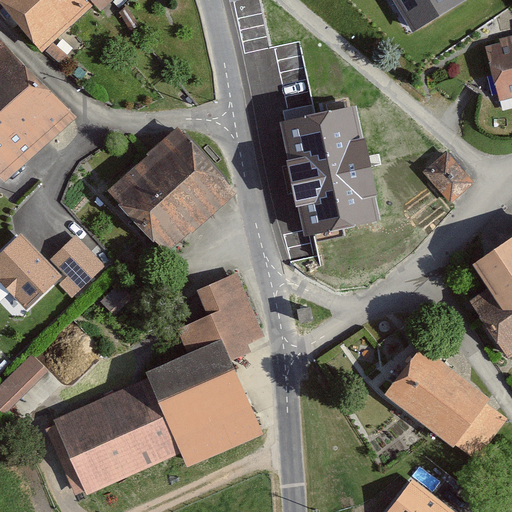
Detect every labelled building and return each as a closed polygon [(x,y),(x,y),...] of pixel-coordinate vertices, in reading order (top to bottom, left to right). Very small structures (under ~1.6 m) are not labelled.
[(52,50),(103,1),(102,0),(3,0),(9,6),(2,12),(17,30),(25,23),(52,50)] [(263,2),(261,0),(220,0),(224,22),(240,49),(258,36),(277,24),(263,2)] [(392,0),(412,33),(466,0),(392,0)] [(511,95),(511,40),(485,47),(491,71),(497,95),(498,99),(511,95)] [(0,118),(38,83),(4,46),(0,50),(0,118)] [(73,121),(38,83),(0,118),(0,177),(6,183),(73,121)] [(348,172),(319,91),(300,98),(308,121),(290,127),(258,138),(269,169),(261,172),(274,207),(267,209),(282,254),(336,235),(313,171),(329,165),(333,177),(348,172)] [(236,189),(187,138),(115,203),(164,254),(236,189)] [(472,183),(445,153),(424,172),(451,202),(472,183)] [(64,282),(20,237),(0,255),(0,288),(28,317),(64,282)] [(511,241),(486,259),(479,265),(495,287),(479,298),(511,345),(511,241)] [(265,338),(239,277),(199,294),(207,313),(174,327),(186,357),(144,375),(148,384),(180,459),(185,472),(264,438),(228,354),(265,338)] [(451,448),(486,400),(415,347),(379,395),(439,439),(451,448)] [(36,350),(0,382),(0,403),(7,411),(53,368),(36,350)] [(180,459),(148,384),(50,426),(82,501),(180,459)] [(452,511),(411,481),(387,511),(452,511)]
